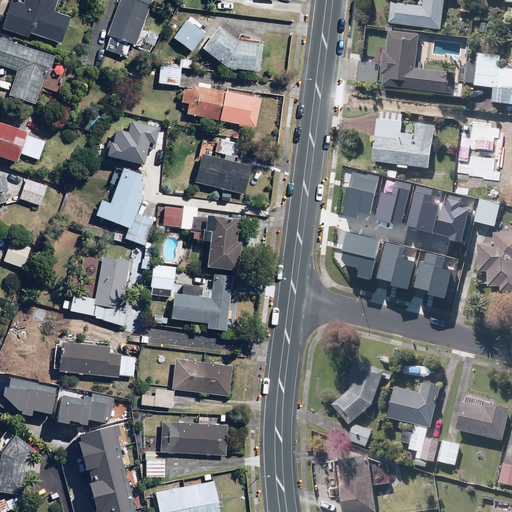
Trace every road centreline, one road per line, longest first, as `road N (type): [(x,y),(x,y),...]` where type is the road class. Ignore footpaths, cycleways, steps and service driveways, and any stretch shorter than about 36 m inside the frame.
road 1 (tertiary): [(291,297),(330,0)]
road 2 (residential): [(291,297),(511,350)]
road 3 (tertiary): [(284,511),(278,408),(291,297)]
